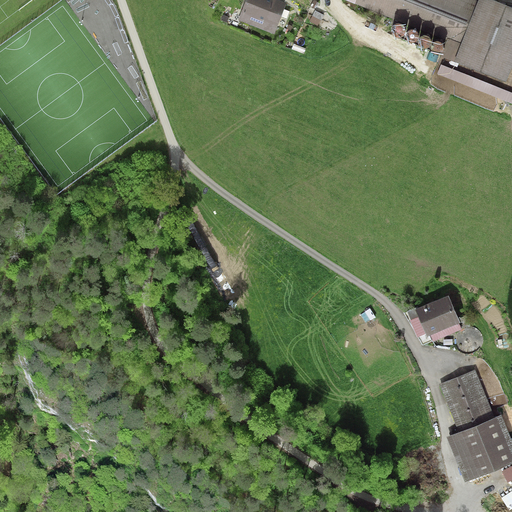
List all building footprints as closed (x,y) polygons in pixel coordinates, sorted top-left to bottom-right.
[(284,2),(279,0),(249,0),(243,17),(274,29),(284,2)] [(473,1),(471,0),(360,0),(360,1),(458,39),(473,1)] [(511,58),(511,5),(497,0),(483,0),(461,55),(506,73),(511,58)] [(448,298),(414,313),(426,341),(460,326),(448,298)] [(476,370),(440,383),(458,430),(449,434),(466,480),(511,462),(511,444),(501,414),(493,416),(476,370)]
